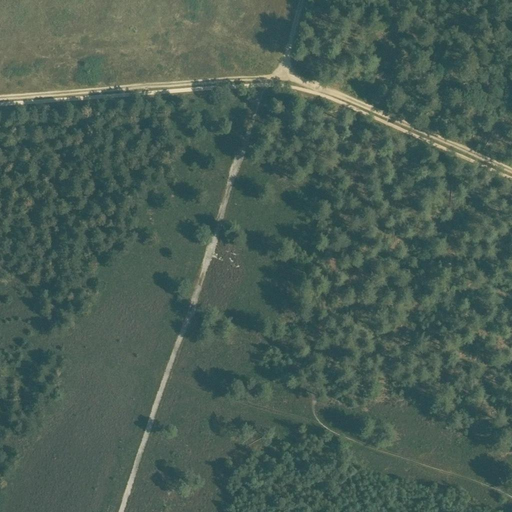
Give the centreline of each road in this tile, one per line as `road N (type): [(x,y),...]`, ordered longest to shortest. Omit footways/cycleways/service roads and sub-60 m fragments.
road 1 (track): [(511,171),(308,83),(0,99)]
road 2 (track): [(123,511),(260,80)]
road 3 (unknown): [(280,87),(136,511)]
